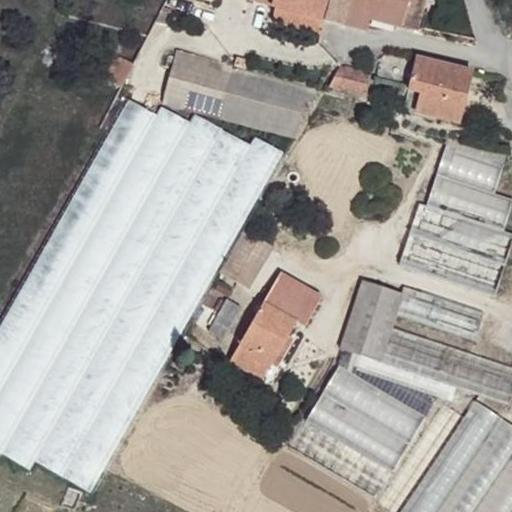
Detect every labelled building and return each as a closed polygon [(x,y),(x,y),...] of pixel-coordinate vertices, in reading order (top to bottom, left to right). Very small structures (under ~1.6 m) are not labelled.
[(249,0),(264,5),(276,7),(302,14),(305,0),(249,0)] [(327,0),(305,0),(302,14),(319,20),(323,19),(327,0)] [(327,0),(323,19),(360,31),(363,18),(395,27),(403,0),(327,0)] [(403,0),(395,27),(412,30),(419,0),(403,0)] [(302,14),(276,7),(272,22),(314,34),(319,20),(302,14)] [(230,56),(172,44),(168,61),(227,73),(227,68),(230,56)] [(118,86),(130,64),(114,55),(102,78),(118,86)] [(473,76),(417,60),(411,78),(407,91),(420,96),(415,113),(458,126),(473,76)] [(288,136),(299,99),(308,100),(310,91),(227,68),(227,73),(216,114),(288,136)] [(366,74),(334,68),(327,87),(363,97),(366,74)] [(411,78),(377,69),(377,82),(407,91),(411,78)] [(420,96),(407,91),(403,109),(415,113),(420,96)] [(125,97),(0,317),(0,383),(153,112),(125,97)] [(0,445),(186,120),(158,104),(153,112),(0,383),(0,445)] [(191,111),(186,120),(0,445),(0,452),(25,467),(33,454),(220,128),(191,111)] [(246,143),(220,128),(33,454),(59,470),(246,143)] [(278,151),(252,135),(246,143),(59,470),(88,485),(278,151)] [(511,157),(456,143),(432,186),(455,202),(477,162),(511,175),(511,157)] [(441,220),(423,213),(403,269),(421,275),(441,220)] [(473,228),(451,223),(429,278),(455,288),(473,228)] [(253,224),(227,266),(245,279),(271,236),(253,224)] [(508,245),(482,236),(461,291),(488,301),(508,245)] [(286,270),(268,299),(301,320),(308,325),(325,295),(286,270)] [(409,299),(371,283),(360,306),(343,349),(383,365),(397,332),(401,320),(409,299)] [(489,322),(412,291),(409,299),(401,320),(477,351),(489,322)] [(246,306),(232,296),(212,326),(226,335),(246,306)] [(301,320),(268,299),(234,355),(265,376),(301,320)] [(474,364),(397,332),(383,365),(453,395),(474,364)] [(511,415),(511,380),(474,364),(453,395),(511,419),(511,415)] [(424,422),(343,365),(325,391),(407,449),(424,422)] [(407,449),(325,391),(308,419),(389,475),(407,449)] [(478,511),(511,464),(511,437),(473,409),(401,511),(478,511)]
